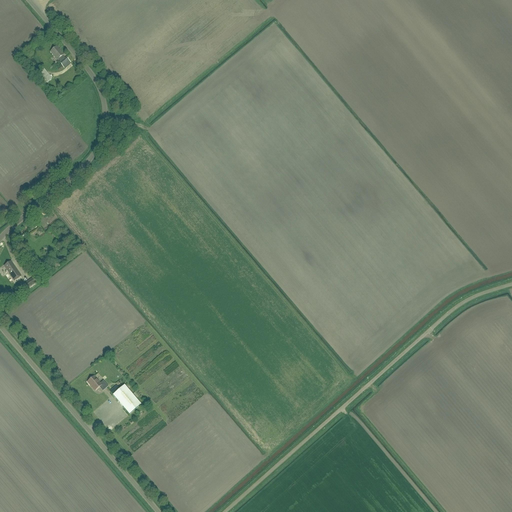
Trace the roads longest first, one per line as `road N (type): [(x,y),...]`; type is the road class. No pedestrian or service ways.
road 1 (unclassified): [(225,511),(455,308),(511,284)]
road 2 (unclassified): [(0,240),(86,164),(104,121),(92,76),(28,0)]
road 3 (unclassified): [(156,511),(0,326)]
